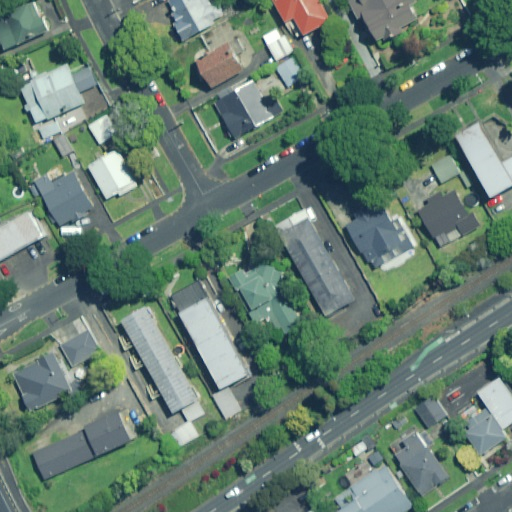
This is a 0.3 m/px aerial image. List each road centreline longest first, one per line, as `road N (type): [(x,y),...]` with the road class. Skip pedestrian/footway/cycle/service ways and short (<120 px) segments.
road 1 (secondary): [(511,310),(209,511)]
road 2 (residential): [(209,207),(511,39)]
road 3 (residential): [(0,325),(209,207)]
road 4 (residential): [(209,207),(96,0)]
